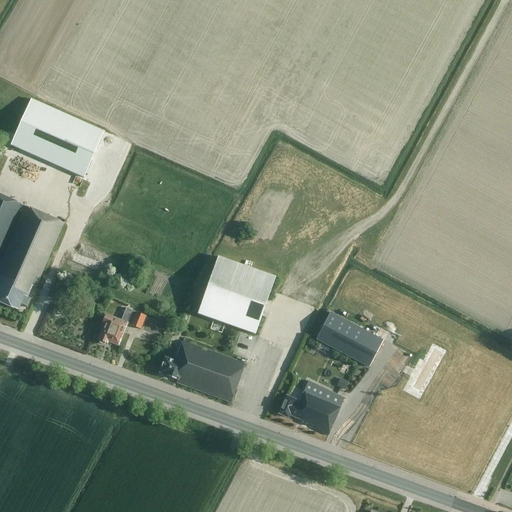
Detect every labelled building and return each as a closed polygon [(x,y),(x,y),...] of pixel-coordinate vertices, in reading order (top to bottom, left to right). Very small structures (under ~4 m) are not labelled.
[(11,144),(11,145),(84,178),(88,169),(89,167),(92,160),(91,160),(92,158),(96,149),(97,149),(105,132),(31,99),(16,133),(14,138),(12,142),(11,144)] [(36,287),(64,223),(0,196),(0,261),(0,262),(0,270),(1,271),(0,274),(0,302),(18,310),(21,305),(27,308),(31,299),(27,297),(32,286),(36,287)] [(255,333),(275,276),(218,255),(197,313),(255,333)] [(109,340),(119,345),(129,324),(142,330),(148,317),(126,307),(121,320),(107,314),(103,322),(105,323),(99,339),(100,339),(101,342),(105,344),(107,342),(108,342),(109,340)] [(316,339),(370,367),(384,340),(331,312),(316,339)] [(182,341),(175,361),(164,357),(159,372),(167,375),(166,376),(177,380),(176,382),(230,402),(244,363),(182,341)] [(349,382),(341,379),(337,386),(345,390),(349,382)] [(307,384),(300,401),(287,396),(279,413),(288,418),(290,415),(302,420),(300,423),(306,426),(308,423),(317,427),(316,430),(329,435),(344,398),(326,389),(324,392),(307,384)]
